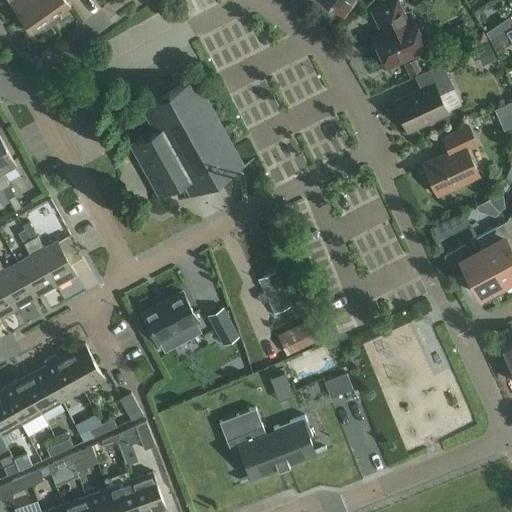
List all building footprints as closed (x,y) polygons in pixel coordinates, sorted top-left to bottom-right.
[(53,25),(35,0),(6,0),(31,35),(42,28),(46,30),(53,25)] [(35,0),(53,25),(60,19),(60,15),(70,8),(64,0),(35,0)] [(324,0),(343,14),(353,0),(357,0),(324,0)] [(393,0),(372,10),(382,32),(373,36),(387,67),(427,49),(413,17),(407,20),(397,0),(393,0)] [(351,55),(373,46),(367,32),(346,41),(351,55)] [(475,50),(483,65),(496,59),(488,43),(475,50)] [(404,63),(410,76),(422,71),(415,58),(404,63)] [(400,124),(404,122),(408,131),(448,113),(439,94),(453,87),(442,64),(416,76),(422,89),(394,101),(398,110),(395,112),(400,124)] [(120,150),(121,151),(132,145),(160,194),(149,201),(149,202),(185,182),(191,192),(178,198),(179,199),(229,173),(255,159),(255,158),(242,165),(194,78),(207,72),(206,70),(130,113),(131,114),(143,107),(156,130),(120,150)] [(449,151),(440,155),(423,163),(426,170),(422,173),(430,190),(434,187),(438,195),(479,175),(466,147),(476,143),(468,126),(443,138),(449,151)] [(15,195),(9,185),(2,173),(16,165),(0,136),(0,184),(8,199),(15,195)] [(0,184),(0,200),(1,203),(8,199),(0,184)] [(431,227),(436,238),(469,223),(463,212),(431,227)] [(511,246),(511,225),(507,220),(476,237),(482,248),(505,289),(506,289),(511,284),(511,251),(510,248),(511,246)] [(44,247),(37,235),(29,221),(23,224),(31,239),(56,285),(76,274),(58,240),(44,247)] [(18,233),(23,240),(29,237),(25,229),(18,233)] [(30,255),(17,262),(36,296),(56,285),(31,239),(24,243),(30,255)] [(505,289),(482,248),(472,254),(465,242),(443,254),(454,278),(467,272),(470,277),(480,296),(488,292),(489,295),(503,290),(505,289)] [(36,296),(17,262),(4,269),(0,261),(0,277),(16,307),(36,296)] [(258,278),(264,292),(258,295),(262,303),(268,300),(273,311),(288,304),(273,271),(258,278)] [(0,315),(16,307),(0,277),(0,315)] [(142,313),(157,342),(172,334),(176,343),(200,331),(195,322),(198,320),(182,291),(142,313)] [(208,315),(224,343),(238,336),(223,307),(208,315)] [(287,354),(329,334),(316,308),(274,327),(287,354)] [(84,345),(63,356),(82,391),(103,379),(84,345)] [(45,366),(42,368),(61,402),(82,391),(63,356),(57,360),(55,355),(43,362),(45,366)] [(42,368),(22,379),(41,413),(61,402),(42,368)] [(270,378),(279,400),(293,394),(284,372),(270,378)] [(330,397),(353,388),(347,373),(324,382),(330,397)] [(41,413),(22,379),(1,391),(20,425),(41,413)] [(1,391),(0,391),(0,435),(20,425),(1,391)] [(132,419),(143,413),(131,392),(120,398),(132,419)] [(226,400),(233,426),(263,418),(255,392),(226,400)] [(312,434),(305,415),(273,427),(275,431),(266,434),(262,425),(226,439),(236,465),(245,461),(251,475),(239,479),(240,480),(277,466),(278,469),(289,464),(289,462),(326,447),(325,446),(314,450),(309,436),(312,434)] [(113,418),(102,423),(105,431),(117,426),(113,418)] [(146,420),(112,435),(116,443),(127,439),(130,445),(140,441),(144,449),(156,445),(146,420)] [(105,431),(102,423),(90,428),(94,436),(105,431)] [(116,443),(112,435),(101,440),(105,448),(116,443)] [(70,437),(58,443),(62,451),(73,445),(70,437)] [(62,451),(58,443),(47,448),(50,456),(62,451)] [(82,449),(70,454),(74,462),(85,457),(82,449)] [(26,454),(14,459),(15,462),(19,470),(31,464),(26,454)] [(74,462),(70,454),(59,460),(62,468),(74,462)] [(19,470),(15,462),(4,467),(7,475),(19,470)] [(38,469),(26,474),(29,482),(29,483),(31,486),(44,480),(38,469)] [(140,511),(129,481),(126,472),(104,480),(107,489),(115,511),(140,511)] [(152,473),(129,481),(140,511),(157,511),(165,509),(152,473)] [(26,474),(11,481),(12,494),(31,486),(29,483),(29,482),(26,474)] [(115,511),(107,489),(85,497),(90,511),(115,511)] [(267,511),(278,511),(289,507),(283,494),(264,504),(267,511)] [(90,511),(85,497),(63,505),(65,511),(90,511)]
